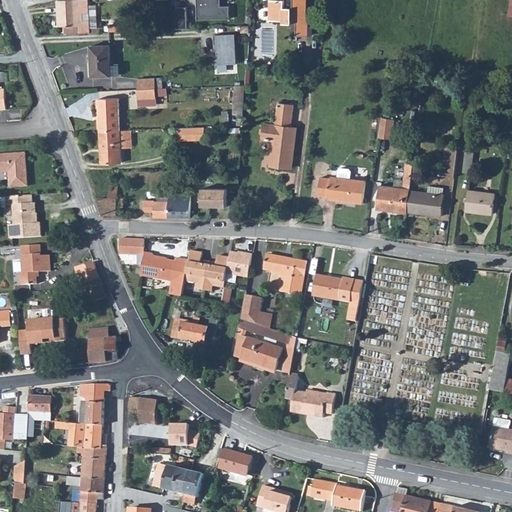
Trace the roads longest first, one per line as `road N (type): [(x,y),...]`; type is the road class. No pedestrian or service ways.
road 1 (residential): [(511,261),(306,234),(93,228)]
road 2 (secondary): [(392,469),(296,448),(244,427),(196,397),(156,357)]
road 3 (secondary): [(156,357),(93,228)]
road 4 (residential): [(116,511),(121,372)]
road 5 (secondary): [(57,126),(12,0)]
road 6 (tertiary): [(121,372),(0,385)]
road 7 (secondary): [(511,491),(392,469)]
